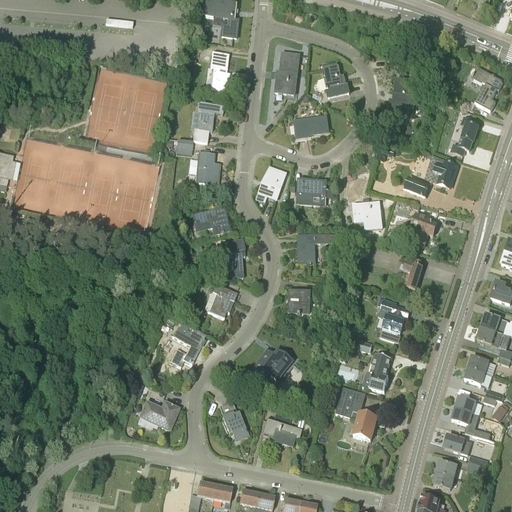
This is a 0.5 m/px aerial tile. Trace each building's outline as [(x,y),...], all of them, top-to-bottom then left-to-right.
[(236,40),(238,22),(235,22),(238,6),(229,5),(229,4),(207,2),(205,19),(228,22),(227,27),(222,27),(221,38),(236,40)] [(227,92),(229,76),(226,76),(228,58),(211,55),(209,71),(212,71),(212,74),(211,90),(227,92)] [(294,97),(299,58),(282,56),(279,80),(277,80),(275,95),(294,97)] [(338,69),(338,68),(323,71),(321,71),(324,81),(318,82),(320,93),(326,92),(328,101),(349,97),(347,87),(342,87),(340,78),(341,78),(339,68),(338,69)] [(502,83),(477,71),(471,80),(470,79),(466,86),(478,93),(483,85),(486,86),(475,106),(491,114),(495,105),(492,103),(502,83)] [(411,96),(412,83),(396,82),(395,95),(394,95),(393,116),(413,117),(415,97),(411,96)] [(222,117),(223,109),(196,106),(193,140),(192,144),(193,144),(207,146),(208,134),(211,135),(213,120),(214,116),(222,117)] [(297,141),(307,140),(306,138),(328,135),(326,118),(295,123),(297,141)] [(464,129),(460,141),(458,150),(453,148),(451,155),(461,158),(463,151),(469,153),(471,145),(473,145),(478,130),(470,127),(472,122),(463,119),(461,127),(464,129)] [(172,150),(172,142),(165,141),(164,149),(172,150)] [(191,153),(193,144),(192,144),(177,143),(176,152),(191,153)] [(394,152),(395,152),(381,147),(378,159),(384,161),(386,155),(393,157),(394,152)] [(12,182),(15,165),(12,164),(13,159),(0,156),(0,187),(6,189),(8,181),(12,182)] [(220,166),(212,166),(214,157),(198,156),(195,185),(213,188),(214,180),(217,180),(219,167),(220,167),(220,166)] [(456,175),(458,168),(433,161),(434,157),(429,156),(428,161),(431,161),(425,183),(449,190),(453,175),(456,175)] [(277,201),(287,174),(271,168),(266,181),(268,182),(266,186),(263,185),(259,196),(277,201)] [(325,200),(326,185),(299,184),(298,207),(313,208),(313,200),(325,200)] [(425,201),(428,190),(409,184),(406,196),(425,201)] [(380,204),(352,206),(354,227),(355,227),(355,235),(382,233),(380,204)] [(229,232),(223,210),(191,219),(195,235),(211,231),(212,237),(229,232)] [(435,236),(436,231),(435,231),(436,227),(430,225),(431,220),(416,215),(411,232),(433,239),(434,236),(435,236)] [(297,267),(316,266),(315,246),(338,245),(337,236),(297,238),(297,248),(296,248),(297,267)] [(242,260),(241,242),(216,248),(219,259),(225,257),(227,281),(243,282),(240,260),(242,260)] [(511,257),(505,256),(501,268),(511,271),(511,257)] [(420,270),(422,264),(415,262),(414,266),(406,264),(403,273),(411,276),(406,291),(415,294),(422,270),(420,270)] [(195,280),(198,272),(187,268),(184,276),(195,280)] [(510,308),(511,302),(511,293),(505,291),(506,288),(495,285),(490,302),(510,308)] [(232,304),(236,297),(216,287),(212,295),(217,297),(209,314),(223,321),(231,303),(232,304)] [(360,300),(362,293),(355,291),(353,298),(360,300)] [(309,317),(311,295),(290,293),(288,315),(297,316),(297,318),(301,318),(301,317),(309,317)] [(396,309),(397,306),(383,302),(381,309),(380,309),(377,319),(385,322),(382,331),(383,331),(380,340),(395,345),(398,336),(400,337),(404,324),(401,323),(403,319),(407,320),(409,314),(396,309)] [(481,330),(503,337),(507,324),(500,322),(485,317),(481,330)] [(172,328),(175,323),(168,320),(166,325),(172,328)] [(191,367),(203,343),(202,342),(205,338),(180,325),(172,340),(190,349),(186,357),(176,352),(170,364),(180,369),(183,363),(191,367)] [(476,343),(498,351),(503,337),(481,330),(476,343)] [(370,356),(372,346),(360,343),(357,352),(370,356)] [(288,361),(293,355),(282,347),(272,360),(264,355),(252,373),(266,383),(267,381),(276,387),(293,365),(288,361)] [(501,351),(499,358),(499,359),(510,363),(511,355),(511,354),(505,353),(501,351)] [(385,380),(390,362),(375,357),(370,376),(366,375),(362,389),(384,395),(388,381),(385,380)] [(508,369),(510,363),(499,359),(497,365),(508,369)] [(467,372),(485,377),(489,366),(471,360),(467,372)] [(485,389),(489,378),(485,377),(467,372),(463,383),(481,389),(482,388),(485,389)] [(142,396),(146,387),(140,384),(135,393),(142,396)] [(353,414),(360,416),(365,397),(343,390),(336,416),(337,416),(337,418),(351,421),(353,414)] [(485,399),(495,403),(501,404),(503,398),(486,393),(485,399)] [(494,408),(495,403),(485,399),(483,405),(494,408)] [(455,412),(472,417),(476,406),(459,400),(455,412)] [(160,411),(146,405),(139,420),(158,428),(169,433),(178,412),(163,405),(160,411)] [(235,416),(230,405),(224,408),(229,418),(223,420),(229,435),(232,434),(233,438),(237,437),(239,442),(246,439),(236,416),(235,416)] [(497,411),(504,417),(507,412),(500,407),(497,411)] [(469,429),(472,417),(455,412),(451,424),(469,429)] [(353,414),(351,421),(357,423),(353,439),(370,444),(377,421),(360,416),(353,414)] [(299,442),(301,432),(266,422),(262,436),(269,438),(269,437),(273,438),(271,444),(292,450),(295,441),(299,442)] [(493,445),(495,438),(474,432),(472,438),(493,445)] [(468,458),(471,446),(447,439),(443,451),(468,458)] [(468,466),(485,471),(488,461),(484,460),(484,462),(470,459),(468,466)] [(436,477),(454,481),(457,469),(439,465),(436,477)] [(484,477),(485,471),(468,466),(466,474),(476,477),(477,475),(484,477)] [(172,471),(168,491),(183,494),(188,474),(172,471)] [(451,493),(454,481),(436,477),(433,488),(451,493)] [(212,503),(215,489),(199,486),(196,499),(190,498),(187,511),(197,511),(200,501),(212,503)] [(215,489),(212,503),(224,505),(223,511),(226,511),(227,511),(230,506),(229,506),(232,492),(215,489)] [(254,511),(257,498),(241,494),(237,511),(254,511)] [(177,511),(180,500),(170,498),(167,511),(177,511)] [(257,498),(254,511),(271,511),(274,501),(257,498)] [(439,511),(438,511),(440,505),(421,500),(418,511),(439,511)] [(298,511),(299,506),(283,502),(281,511),(298,511)]
